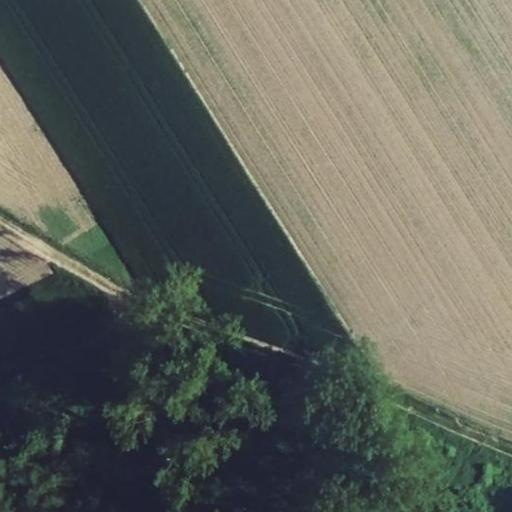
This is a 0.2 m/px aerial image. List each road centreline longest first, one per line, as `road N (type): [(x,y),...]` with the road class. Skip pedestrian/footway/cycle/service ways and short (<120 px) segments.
road 1 (track): [(0,226),(127,304),(511,453)]
road 2 (track): [(127,304),(108,340),(34,369),(0,397)]
